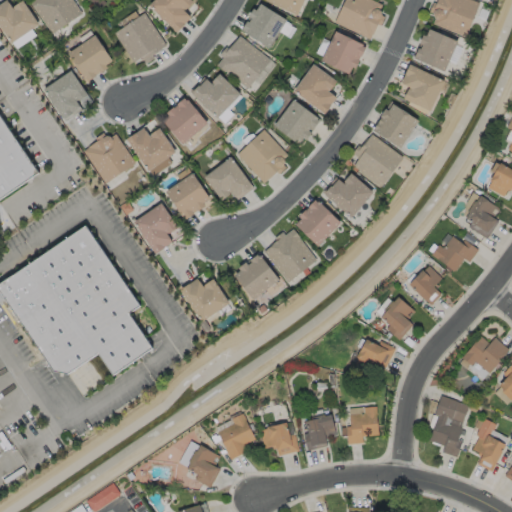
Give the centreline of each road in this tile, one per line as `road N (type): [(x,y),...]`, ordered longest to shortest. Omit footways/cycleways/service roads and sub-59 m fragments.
road 1 (residential): [(215,243),(293,205),(361,111),(412,0)]
road 2 (residential): [(393,475),(407,379),(511,262)]
road 3 (residential): [(496,511),(393,475),(267,499)]
road 4 (residential): [(233,0),(195,59),(117,99)]
